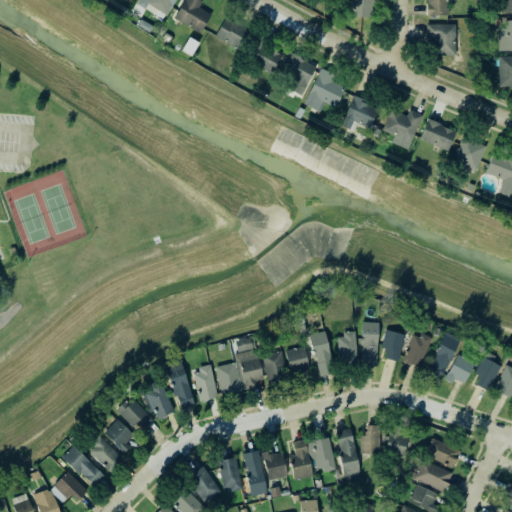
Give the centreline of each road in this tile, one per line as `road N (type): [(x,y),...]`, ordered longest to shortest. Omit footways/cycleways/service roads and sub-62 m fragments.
road 1 (residential): [(117,511),(171,455),(212,431),(364,396),(405,395),(511,438)]
road 2 (residential): [(260,0),(398,72),(511,119)]
